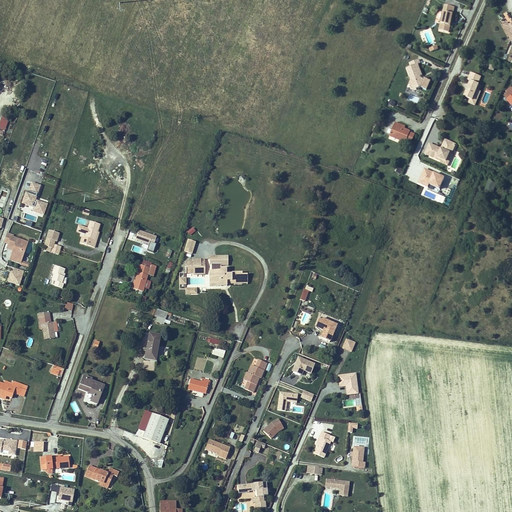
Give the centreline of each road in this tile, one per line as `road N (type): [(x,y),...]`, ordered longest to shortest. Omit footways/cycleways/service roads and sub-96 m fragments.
road 1 (residential): [(151,511),(151,479),(141,453),(127,444),(110,434),(0,418)]
road 2 (unknown): [(309,339),(276,370),(220,511)]
road 3 (residential): [(425,131),(484,0)]
